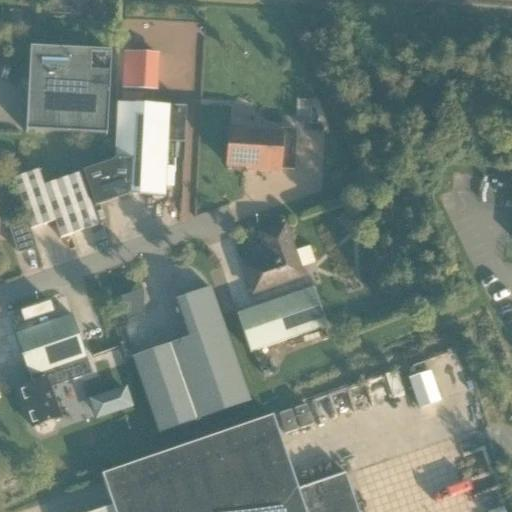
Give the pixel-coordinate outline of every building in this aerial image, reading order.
[(109,55),(29,52),(25,133),(104,135),(109,55)] [(121,88),(157,90),(159,54),(123,52),(121,88)] [(184,143),(186,108),(117,104),(114,164),(83,175),(94,208),(127,197),(127,196),(165,198),(168,142),(184,143)] [(232,132),(228,132),(226,166),(257,168),(256,171),(279,172),(280,156),(294,157),(296,131),(280,130),(280,135),(245,133),(245,129),(232,129),(232,132)] [(54,222),(44,187),(38,171),(13,180),(30,231),(54,222)] [(44,187),(54,222),(60,239),(98,227),(80,174),(44,187)] [(356,226),(361,232),(367,226),(352,207),(345,213),(356,226)] [(35,248),(26,221),(8,228),(17,255),(35,248)] [(268,260),(244,269),(253,294),(302,277),(284,226),(259,234),(268,260)] [(132,358),(158,434),(249,401),(210,289),(175,301),(189,339),(132,358)] [(236,315),(249,353),(326,327),(313,289),(236,315)] [(129,318),(149,312),(143,290),(123,296),(129,318)] [(71,316),(14,336),(28,378),(31,377),(34,384),(19,389),(32,428),(59,419),(49,390),(92,375),(71,316)] [(426,371),(424,364),(412,368),(414,375),(426,371)] [(395,373),(385,376),(393,400),(403,396),(395,373)] [(88,400),(95,421),(133,408),(126,387),(88,400)] [(306,407),(294,411),(301,430),(312,426),(306,407)] [(290,412),(279,416),(285,435),(297,431),(290,412)] [(357,511),(345,474),(297,490),(272,417),(101,476),(103,482),(111,507),(97,511),(357,511)]
